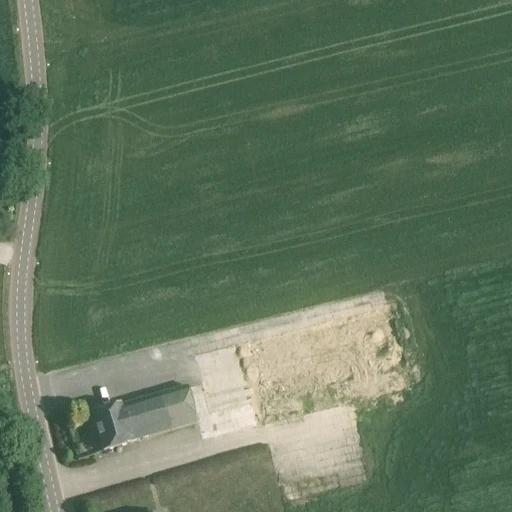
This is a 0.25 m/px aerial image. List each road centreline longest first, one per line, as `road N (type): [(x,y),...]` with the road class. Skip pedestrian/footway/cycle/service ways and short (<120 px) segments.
road 1 (residential): [(55,511),(20,319),(32,159),(26,0)]
road 2 (unknown): [(260,438),(51,486)]
